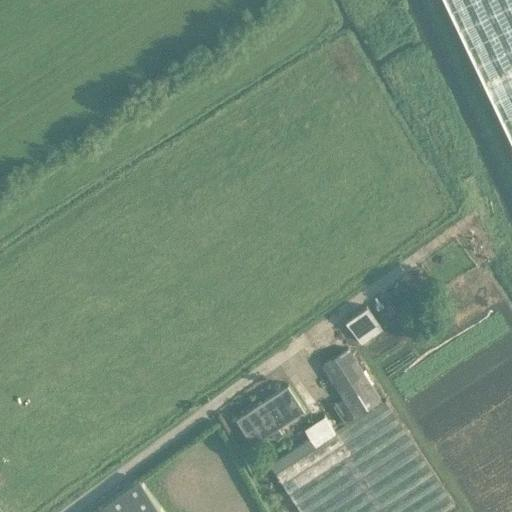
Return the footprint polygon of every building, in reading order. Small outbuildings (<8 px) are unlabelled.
[(511,0),(449,0),(511,132),(511,0)] [(367,299),(346,314),(361,334),(382,319),(367,299)] [(348,342),(323,358),(355,409),(381,393),(348,342)] [(254,436),(305,403),(289,379),(238,412),(254,436)] [(432,511),(455,497),(387,393),(337,426),(326,410),(305,423),(310,430),(270,457),(306,511),(432,511)] [(170,511),(140,471),(86,511),(170,511)]
